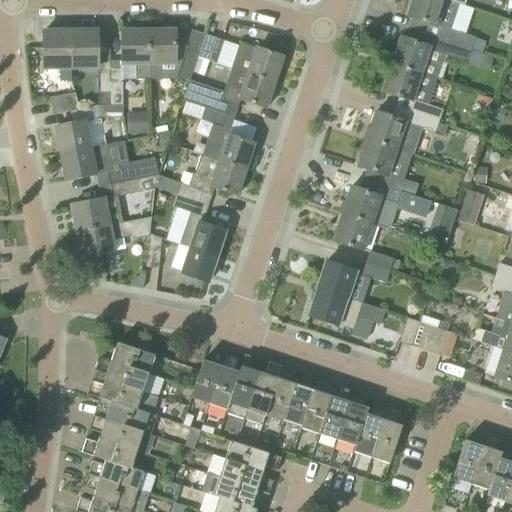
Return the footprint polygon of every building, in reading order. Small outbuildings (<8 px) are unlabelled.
[(458,5),(447,1),(442,0),(412,0),(412,1),(409,0),(409,1),(412,2),(407,17),(419,22),(416,33),(471,51),(475,39),(455,32),(450,30),(458,5)] [(149,81),(148,31),(121,31),(122,62),(110,62),(110,76),(110,95),(110,106),(123,106),(123,67),(135,66),(135,81),(149,81)] [(190,83),(190,82),(198,58),(198,54),(187,51),(188,47),(176,43),(176,31),(148,31),(149,81),(177,80),(177,79),(189,83),(190,83)] [(70,69),(70,32),(43,32),(44,70),(59,70),(59,84),(71,84),(70,69)] [(97,32),(70,32),(70,69),(98,69),(98,76),(110,76),(110,62),(110,50),(98,50),(97,32)] [(471,51),(416,33),(412,43),(400,39),(395,54),(392,52),(391,54),(394,55),(391,65),(437,80),(445,56),(467,63),(471,51)] [(205,35),(198,54),(198,58),(209,62),(217,39),(205,35)] [(231,70),(275,84),(283,58),(240,44),(231,70)] [(428,107),(437,80),(391,65),(387,76),(385,75),(384,76),(387,77),(382,92),(399,98),(395,108),(439,122),(442,111),(428,107)] [(266,110),(275,84),(231,70),(223,93),(190,82),(190,83),(189,83),(183,103),(185,103),(227,117),(231,105),(238,107),(240,101),(266,110)] [(77,111),(75,98),(74,94),(69,95),(50,99),(53,116),(77,111)] [(97,95),(96,106),(110,106),(110,95),(97,95)] [(224,128),(227,117),(185,103),(181,115),(212,125),(202,156),(246,171),(254,145),(228,137),(230,130),(224,128)] [(123,106),(110,106),(96,106),(97,120),(101,119),(123,119),(123,106)] [(370,130),(366,140),(411,155),(413,156),(421,132),(435,136),(439,122),(395,108),(392,119),(375,113),(370,129),(367,128),(367,129),(370,130)] [(125,112),(125,133),(147,133),(147,112),(125,112)] [(106,146),(101,119),(97,120),(55,128),(61,155),(106,146)] [(443,139),(446,128),(438,126),(435,136),(443,139)] [(407,167),(411,155),(366,140),(363,151),(360,150),(360,151),(363,152),(357,167),(387,178),(392,162),(407,167)] [(106,146),(61,155),(66,182),(105,174),(108,187),(158,177),(154,159),(129,164),(130,169),(112,173),(106,146)] [(212,188),(237,197),(246,171),(202,156),(201,156),(195,173),(192,175),(188,188),(179,185),(175,196),(208,207),(211,196),(209,195),(212,188)] [(105,199),(71,206),(76,233),(122,224),(117,199),(135,195),(153,192),(153,188),(158,177),(108,187),(110,198),(105,199)] [(396,192),(413,198),(417,186),(399,180),(396,192)] [(345,204),(342,215),(373,226),(381,202),(410,211),(413,198),(396,192),(366,182),(363,193),(350,188),(346,203),(343,202),(342,203),(345,204)] [(473,209),(477,197),(467,194),(463,205),(473,209)] [(204,219),(208,207),(175,196),(171,208),(189,214),(178,247),(189,251),(190,250),(217,258),(225,232),(198,224),(200,217),(204,219)] [(422,239),(443,246),(455,210),(434,203),(422,239)] [(364,253),(373,226),(342,215),(338,226),(335,225),(335,226),(338,227),(333,242),(364,253)] [(149,235),(151,219),(77,234),(81,260),(115,253),(113,240),(129,237),(134,240),(149,238),(149,235)] [(159,270),(161,250),(162,240),(150,235),(149,235),(149,238),(146,269),(159,270)] [(208,284),(217,258),(190,250),(189,251),(182,275),(208,284)] [(365,266),(388,274),(392,262),(369,254),(365,266)] [(320,279),(317,290),(348,300),(357,274),(326,263),(321,278),(318,277),(317,278),(320,279)] [(494,278),(511,283),(511,270),(498,265),(494,278)] [(365,266),(362,275),(361,278),(384,286),(388,274),(365,266)] [(511,283),(494,278),(490,290),(503,294),(494,321),(511,326),(511,283)] [(353,331),(359,312),(362,305),(348,300),(317,290),(313,300),(310,299),(310,301),(313,302),(308,317),(353,331)] [(411,347),(418,328),(419,325),(407,320),(399,343),(411,347)] [(511,326),(494,321),(489,335),(483,333),(479,345),(492,349),(492,348),(511,354),(511,326)] [(417,349),(429,353),(436,330),(424,327),(417,349)] [(448,334),(436,330),(429,353),(441,357),(448,334)] [(149,375),(155,357),(117,344),(111,362),(149,375)] [(511,354),(492,348),(492,349),(483,374),(496,379),(495,384),(511,389),(511,354)] [(190,399),(209,406),(222,367),(203,361),(190,399)] [(143,393),(149,375),(111,362),(105,381),(143,393)] [(209,406),(226,411),(239,373),(222,367),(209,406)] [(225,415),(244,421),(260,374),(241,367),(239,373),(226,411),(225,415)] [(262,427),(265,418),(278,379),(260,374),(244,421),(262,427)] [(265,418),(283,424),(296,385),(278,379),(265,418)] [(137,411),(143,393),(105,381),(99,399),(111,403),(137,411)] [(283,424),(301,430),(314,391),(296,385),(283,424)] [(301,430),(319,436),(332,397),(314,391),(301,430)] [(319,436),(338,442),(350,403),(332,397),(319,436)] [(99,399),(97,405),(107,408),(108,403),(104,401),(99,399)] [(150,416),(137,411),(111,403),(105,420),(144,433),(151,435),(156,418),(150,416)] [(356,447),(366,415),(368,409),(350,403),(338,442),(356,447)] [(354,453),(372,459),(384,421),(366,415),(356,447),(354,453)] [(138,451),(144,433),(105,420),(99,439),(138,451)] [(372,459),(390,465),(402,427),(384,421),(372,459)] [(212,435),(213,429),(201,425),(200,431),(212,435)] [(132,469),(138,451),(99,439),(93,457),(106,461),(132,469)] [(452,479),(471,485),(483,448),(465,442),(452,479)] [(263,473),(269,455),(233,443),(227,461),(263,473)] [(471,485),(489,491),(500,459),(502,454),(483,448),(471,485)] [(257,491),(263,473),(227,461),(213,457),(207,475),(257,491)] [(487,497),(506,503),(511,484),(511,463),(500,459),(489,491),(487,497)] [(144,473),(132,469),(106,461),(100,478),(145,493),(151,476),(144,474),(144,473)] [(251,509),(257,491),(207,475),(201,493),(205,494),(251,509)] [(139,511),(145,493),(100,478),(94,496),(139,511)] [(82,493),(94,497),(95,491),(84,487),(82,493)] [(256,511),(257,511),(251,509),(205,494),(200,511),(199,511),(256,511)] [(139,511),(94,496),(88,511),(139,511)]
